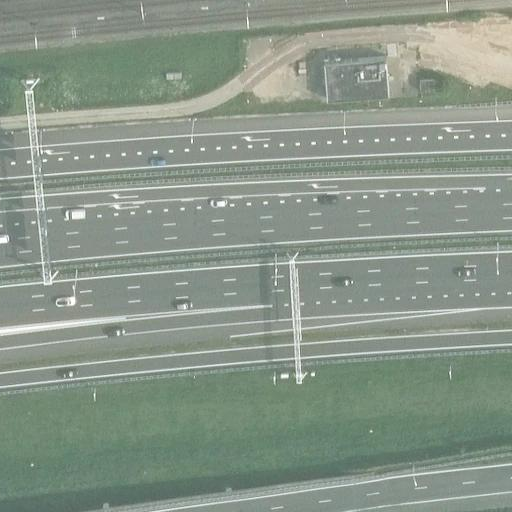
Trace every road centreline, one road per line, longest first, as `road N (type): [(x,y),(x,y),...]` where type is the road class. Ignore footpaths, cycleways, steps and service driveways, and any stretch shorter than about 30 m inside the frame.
road 1 (motorway): [(0,380),(511,338)]
road 2 (motorway): [(511,138),(0,170)]
road 3 (motorway): [(511,215),(0,238)]
road 4 (motorway): [(0,339),(279,294)]
road 5 (motorway): [(231,511),(511,477)]
road 6 (motorway): [(0,310),(279,294)]
road 7 (motorway): [(279,294),(511,280)]
